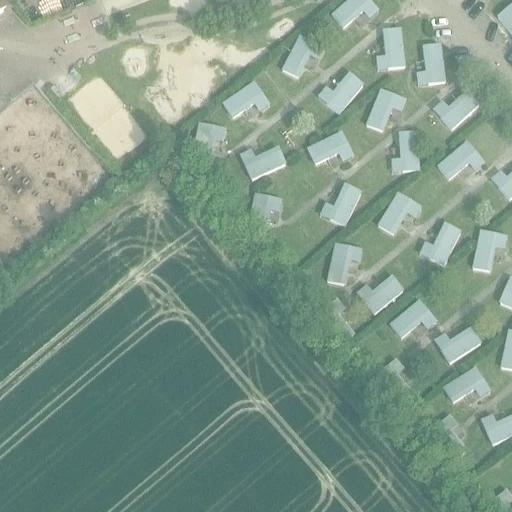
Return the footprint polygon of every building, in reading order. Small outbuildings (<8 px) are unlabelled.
[(0,0),(0,15),(10,7),(3,0),(0,0)] [(379,16),(364,0),(353,0),(331,20),(343,34),(348,30),(362,17),(369,25),(379,16)] [(511,0),(491,18),(511,40),(511,0)] [(377,75),(405,73),(402,34),(383,36),(385,61),(376,62),(377,75)] [(324,54),(298,41),(281,75),(298,84),(309,61),(318,66),(324,54)] [(416,90),(445,87),(441,49),(422,51),(425,76),(415,77),(416,90)] [(317,103),(340,121),(363,90),(348,79),(333,99),(325,93),(317,103)] [(270,110),(253,87),(221,109),(232,124),(253,110),(259,118),(270,110)] [(406,105),(380,94),(365,130),(383,137),(392,114),(401,117),(406,105)] [(431,115),(451,136),(479,110),(466,96),(448,113),(441,106),(431,115)] [(226,133),(197,128),(190,166),(209,169),(214,144),(223,146),(226,133)] [(354,162),(342,137),(307,154),(315,171),(338,160),(342,168),(354,162)] [(391,178),(419,177),(418,138),(399,139),(400,164),(390,164),(391,178)] [(485,168),(466,147),(437,173),(450,187),(469,170),(475,177),(485,168)] [(238,161),(251,186),(286,169),(284,166),(277,152),(254,163),(250,155),(238,161)] [(490,185),(508,206),(511,203),(511,178),(506,183),(500,176),(490,185)] [(319,221),(345,233),(361,197),(344,189),(333,212),(324,208),(319,221)] [(421,213),(397,198),(377,231),(393,241),(406,219),(415,224),(421,213)] [(281,205),(253,199),(245,237),(264,241),(269,216),(279,218),(281,205)] [(419,260),(445,272),(462,237),(444,229),(433,252),(425,248),(419,260)] [(507,243),(479,236),(471,274),(490,278),(495,254),(504,256),(507,243)] [(350,252),(334,249),(326,287),(345,291),(350,266),(359,268),(362,255),(350,252)] [(355,298),(372,320),(403,297),(392,282),(372,297),(366,289),(355,298)] [(511,284),(510,283),(499,310),(511,315),(511,284)] [(337,304),(315,323),(340,352),(355,340),(338,321),(346,315),(337,304)] [(437,327),(419,305),(389,330),(401,345),(421,328),(427,336),(437,327)] [(433,345),(448,370),(481,349),(471,333),(449,346),(444,338),(433,345)] [(511,336),(507,335),(499,373),(511,376),(511,336)] [(395,365),(374,384),(400,413),(414,400),(397,381),(404,375),(395,365)] [(490,397),(475,373),(442,394),(453,410),(474,396),(479,404),(490,397)] [(479,425),(491,451),(511,441),(511,421),(496,428),(492,419),(479,425)] [(449,420),(427,438),(452,468),(466,456),(450,436),(457,430),(449,420)] [(511,502),(506,495),(486,511),(507,511),(508,511),(511,507),(511,502)]
